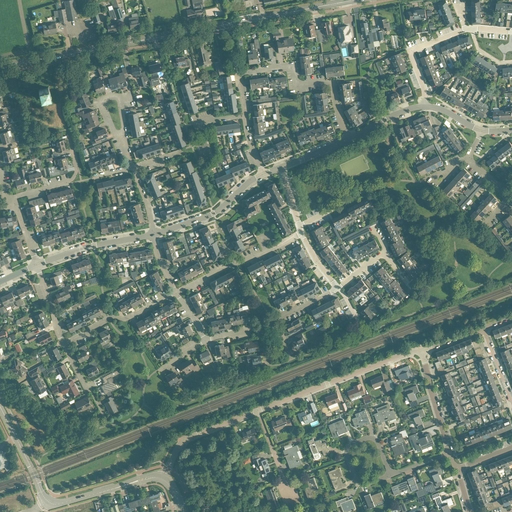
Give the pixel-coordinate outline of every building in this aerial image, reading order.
[(74,0),(71,0),(64,1),(68,21),(78,19),(74,0)] [(202,0),(191,0),(194,9),(193,9),(195,17),(195,16),(203,14),(201,5),(203,4),(202,0)] [(438,3),(440,9),(448,6),(446,0),(438,3)] [(450,12),(448,6),(440,9),(443,15),(450,12)] [(120,8),(114,10),(117,19),(123,18),(120,8)] [(65,9),(58,10),(60,23),(67,21),(65,9)] [(109,23),(107,23),(108,32),(117,31),(116,24),(118,24),(113,9),(109,11),(111,17),(112,16),(113,25),(109,25),(109,23)] [(195,17),(193,9),(186,10),(188,18),(189,18),(195,17)] [(452,17),(450,12),(443,15),(445,20),(452,17)] [(142,16),(129,18),(131,28),(144,26),(142,16)] [(455,23),(452,17),(445,20),(447,26),(455,23)] [(380,20),(381,27),(385,27),(385,30),(390,30),(389,22),(387,23),(386,19),(380,20)] [(374,47),(371,32),(369,32),(367,22),(366,22),(365,21),(363,22),(363,23),(361,23),(362,28),(361,28),(361,31),(362,31),(363,35),(366,34),(369,48),(374,47)] [(323,29),(319,30),(321,42),(325,41),(324,34),(327,33),(327,32),(331,31),(331,32),(330,32),(330,33),(332,32),(330,22),(322,23),(323,29)] [(57,32),(55,23),(43,26),(44,29),(41,30),(41,31),(41,33),(42,34),(42,35),(45,34),(51,33),(52,32),(52,33),(57,32)] [(308,37),(309,37),(309,36),(308,37),(308,35),(312,34),(313,36),(316,36),(317,42),(321,42),(319,30),(315,31),(314,25),(306,26),(308,37)] [(338,27),(341,39),(341,42),(351,40),(350,37),(352,37),(350,29),(349,30),(348,26),(343,27),(343,26),(339,26),(339,27),(338,27)] [(272,29),(274,40),(278,39),(278,37),(281,37),(280,33),(278,34),(277,28),(272,29)] [(383,39),(382,31),(378,32),(377,28),(371,29),(374,47),(380,46),(379,40),(383,39)] [(469,36),(463,39),(466,46),(472,44),(469,36)] [(292,38),(277,40),(279,53),(282,53),(282,51),(293,50),(292,38)] [(466,46),(463,39),(458,41),(461,48),(466,46)] [(461,48),(458,41),(452,43),(455,51),(461,48)] [(197,56),(199,66),(212,63),(212,59),(208,60),(208,56),(211,55),(210,52),(208,52),(208,51),(207,51),(206,49),(205,49),(203,43),(196,45),(198,56),(197,56)] [(275,51),(274,43),(269,44),(269,48),(264,49),(265,58),(273,57),(272,52),(275,51)] [(455,51),(452,43),(446,45),(450,53),(455,51)] [(450,53),(446,45),(441,48),(444,55),(447,54),(448,57),(451,56),(450,53)] [(252,50),(247,51),(248,54),(249,64),(257,62),(255,50),(252,50)] [(393,62),(402,59),(400,55),(401,55),(400,53),(388,58),(390,63),(393,62)] [(421,62),(422,64),(432,61),(429,55),(420,58),(422,62),(421,62)] [(174,67),(182,65),(183,67),(189,65),(188,59),(185,59),(184,56),(176,58),(176,61),(173,61),(174,67)] [(478,66),(482,59),(477,56),(473,62),(478,66)] [(218,62),(215,63),(218,76),(224,74),(221,61),(220,57),(217,58),(218,62)] [(403,62),(402,59),(393,62),(395,68),(405,64),(404,62),(403,62)] [(483,69),(487,62),(482,59),(478,66),(483,69)] [(434,66),(432,61),(422,64),(423,66),(425,70),(434,66)] [(488,72),(492,65),(487,62),(483,69),(488,72)] [(152,63),(148,64),(151,73),(152,73),(153,76),(151,77),(150,77),(152,86),(160,84),(158,75),(157,72),(161,71),(159,63),(155,64),(153,65),(152,63)] [(406,66),(405,64),(395,68),(397,74),(406,70),(405,66),(406,66)] [(497,69),(492,65),(488,72),(493,75),(497,69)] [(426,75),(436,72),(434,66),(425,70),(426,73),(426,75)] [(131,69),(132,75),(135,75),(136,78),(139,78),(141,87),(145,86),(144,82),(149,81),(146,72),(140,73),(139,67),(131,69)] [(120,77),(117,78),(116,78),(119,87),(127,85),(125,78),(128,77),(125,68),(122,69),(123,72),(119,74),(120,77)] [(438,77),(436,72),(426,75),(427,77),(428,77),(429,81),(438,77)] [(119,87),(116,78),(117,78),(116,75),(115,75),(116,77),(109,79),(107,74),(102,76),(106,84),(106,83),(109,82),(111,89),(118,87),(119,88),(119,87)] [(440,82),(438,77),(429,81),(431,84),(430,84),(431,86),(436,84),(437,88),(440,86),(442,84),(442,82),(440,82)] [(105,90),(100,78),(97,79),(98,82),(94,84),(97,93),(105,90)] [(182,91),(190,88),(188,83),(180,85),(182,89),(181,89),(182,89),(182,91)] [(397,85),(398,87),(400,91),(402,90),(405,96),(409,95),(409,96),(412,94),(411,91),(411,90),(409,86),(405,88),(403,83),(397,85)] [(49,88),(50,86),(49,86),(48,88),(45,88),(44,88),(43,89),(42,88),(41,88),(41,89),(39,89),(37,88),(36,89),(38,90),(39,93),(39,97),(40,97),(40,99),(39,101),(40,102),(41,100),(50,98),(52,99),(53,98),(51,97),(50,94),(51,94),(50,91),(49,91),(49,88)] [(445,98),(450,90),(445,86),(440,95),(444,97),(443,97),(445,98)] [(400,93),(400,91),(398,87),(392,89),(394,94),(390,95),(389,93),(386,94),(389,100),(391,99),(393,103),(400,100),(398,94),(400,93),(401,95),(400,93)] [(192,94),(190,88),(182,91),(183,93),(182,93),(183,93),(184,97),(192,94)] [(451,101),(456,93),(450,90),(445,98),(447,99),(451,101)] [(455,104),(460,96),(458,94),(459,92),(457,91),(456,93),(451,101),(454,103),(455,104)] [(86,93),(78,96),(82,107),(86,105),(90,104),(90,103),(89,104),(87,97),(86,93)] [(194,100),(192,94),(184,97),(185,100),(186,102),(185,102),(194,100)] [(353,95),(341,96),(341,99),(342,99),(342,102),(344,102),(345,106),(351,104),(350,101),(352,101),(351,97),(353,97),(353,95)] [(466,99),(460,96),(455,104),(457,106),(458,105),(461,107),(466,99)] [(466,109),(472,100),(467,97),(466,99),(461,107),(465,109),(465,108),(466,109)] [(196,105),(194,100),(185,102),(185,103),(186,102),(187,104),(186,104),(186,105),(187,104),(188,108),(196,105)] [(472,111),(477,103),(472,100),(466,109),(468,110),(469,109),(472,111)] [(477,115),(482,106),(483,104),(478,100),(477,103),(472,111),(475,113),(475,114),(477,115)] [(166,106),(167,109),(175,106),(175,104),(174,104),(173,101),(160,105),(161,108),(166,106)] [(348,116),(356,112),(354,108),(356,107),(355,105),(353,106),(352,103),(351,104),(345,106),(347,110),(344,111),(346,114),(346,113),(348,116)] [(482,118),(487,109),(488,108),(488,106),(483,104),(482,106),(477,115),(479,116),(479,115),(482,118)] [(198,111),(196,105),(188,108),(189,111),(188,112),(189,112),(190,114),(189,114),(190,114),(198,111)] [(176,108),(175,106),(167,109),(168,112),(163,114),(164,116),(176,112),(175,109),(176,108)] [(500,120),(499,109),(496,108),(491,108),(489,116),(494,116),(494,120),(500,120)] [(87,117),(88,120),(97,116),(96,114),(95,114),(94,110),(87,113),(86,109),(78,113),(80,116),(82,115),(83,118),(87,117)] [(128,118),(129,120),(138,119),(137,115),(142,115),(142,112),(128,114),(129,118),(128,118)] [(177,115),(176,112),(164,116),(165,118),(169,117),(170,120),(179,117),(178,115),(177,115)] [(350,122),(361,116),(360,114),(358,115),(356,112),(348,116),(349,119),(349,120),(350,122)] [(97,116),(88,120),(84,121),(87,128),(84,129),(86,133),(92,131),(91,127),(99,123),(98,119),(97,116)] [(362,117),(361,116),(350,122),(351,124),(352,124),(354,127),(362,122),(360,118),(362,117)] [(426,116),(418,119),(420,123),(421,123),(423,128),(427,126),(428,129),(432,127),(428,118),(427,119),(426,116)] [(180,119),(179,117),(170,120),(171,123),(167,124),(168,127),(178,123),(180,123),(179,120),(180,119)] [(423,128),(421,123),(420,123),(418,119),(413,121),(416,127),(413,129),(414,130),(415,134),(421,132),(420,129),(423,128)] [(144,123),(130,125),(131,129),(130,129),(131,131),(140,130),(139,127),(146,125),(146,123),(144,123)] [(330,135),(325,123),(323,124),(324,126),(320,128),(324,137),(327,136),(330,135)] [(327,123),(325,123),(330,135),(332,134),(335,132),(332,123),(328,125),(327,123)] [(409,125),(403,127),(408,139),(416,136),(415,134),(414,130),(411,131),(409,125)] [(0,134),(1,139),(13,136),(11,130),(14,129),(14,126),(10,128),(8,128),(8,131),(7,131),(8,132),(7,132),(6,132),(0,133),(0,134)] [(432,128),(434,135),(437,134),(440,130),(438,126),(432,128)] [(324,137),(320,128),(317,129),(316,127),(314,128),(318,137),(319,140),(321,139),(321,138),(324,137)] [(408,139),(403,127),(397,129),(400,135),(397,136),(399,142),(408,139)] [(453,132),(452,131),(450,127),(447,129),(446,127),(445,127),(444,128),(444,129),(445,131),(442,134),(445,138),(453,132)] [(182,131),(181,128),(172,131),(173,134),(169,136),(169,138),(182,134),(181,131),(182,131)] [(312,140),(308,128),(306,129),(306,131),(303,133),(306,142),(310,141),(312,140)] [(318,137),(314,128),(310,129),(310,128),(308,128),(312,140),(315,139),(318,137)] [(93,145),(100,142),(99,139),(107,136),(105,129),(96,132),(97,136),(94,137),(95,140),(92,142),(93,145)] [(304,143),(306,142),(303,133),(299,134),(299,132),(296,133),(301,145),(304,144),(304,143)] [(455,134),(453,132),(445,138),(449,143),(456,137),(454,134),(455,134)] [(14,142),(13,136),(1,139),(3,144),(9,143),(10,142),(10,143),(12,143),(12,145),(16,144),(18,144),(18,141),(14,142)] [(452,147),(460,141),(459,140),(456,137),(449,143),(452,147)] [(56,138),(44,141),(45,144),(52,142),(53,148),(54,148),(57,147),(65,145),(63,140),(57,141),(56,138)] [(156,144),(153,145),(156,154),(158,153),(158,152),(161,151),(157,138),(155,139),(156,144)] [(285,140),(281,142),(285,151),(288,150),(291,149),(286,138),(284,139),(285,140)] [(185,141),(184,139),(176,142),(177,145),(172,147),(173,149),(186,145),(184,142),(185,141)] [(156,154),(153,145),(150,146),(148,141),(146,142),(150,155),(153,154),(154,155),(156,154)] [(281,142),(279,143),(278,141),(275,142),(277,146),(280,154),(282,153),(282,152),(285,151),(281,142)] [(462,143),(460,141),(452,147),(456,152),(465,146),(462,142),(462,143)] [(150,155),(146,142),(144,143),(145,147),(142,149),(145,157),(147,157),(147,156),(150,155)] [(16,154),(14,148),(17,147),(16,144),(12,145),(10,146),(11,149),(10,149),(2,152),(4,157),(16,154)] [(66,151),(65,145),(57,147),(54,148),(55,152),(52,152),(53,154),(51,154),(52,157),(60,155),(59,152),(60,152),(59,152),(66,151)] [(145,157),(142,149),(139,149),(138,145),(135,146),(137,151),(133,152),(135,159),(139,158),(142,157),(143,158),(145,157)] [(275,158),(270,146),(268,147),(269,149),(265,150),(269,160),(272,158),(273,159),(275,158)] [(281,155),(280,154),(277,146),(273,147),(272,146),(270,146),(275,158),(278,157),(277,156),(281,155)] [(510,152),(505,146),(502,148),(502,147),(500,149),(505,156),(510,152)] [(113,154),(110,155),(113,163),(115,162),(118,160),(113,148),(111,149),(113,154)] [(505,156),(500,149),(498,150),(498,151),(495,153),(496,155),(500,159),(505,156)] [(269,160),(265,150),(262,152),(261,150),(259,151),(264,163),(267,161),(266,161),(269,160)] [(113,163),(110,155),(107,156),(105,151),(102,152),(107,165),(111,163),(111,164),(113,163)] [(107,165),(102,152),(100,153),(102,158),(99,159),(102,168),(105,167),(104,166),(107,165)] [(17,158),(16,154),(4,157),(5,162),(12,161),(13,160),(13,161),(13,159),(17,158)] [(500,159),(496,155),(493,157),(493,156),(491,158),(496,165),(501,161),(500,160),(500,159)] [(102,168),(99,159),(96,160),(94,156),(92,157),(94,161),(97,169),(100,168),(102,168)] [(435,156),(433,157),(438,167),(443,164),(439,156),(436,157),(435,156)] [(438,167),(433,157),(430,158),(431,160),(428,161),(432,169),(438,167)] [(54,160),(55,166),(67,163),(65,158),(59,159),(58,159),(54,160)] [(97,170),(97,169),(94,161),(91,162),(89,158),(86,159),(91,171),(95,170),(95,171),(97,170)] [(496,165),(491,158),(489,159),(490,160),(487,162),(492,168),(496,165)] [(421,175),(427,172),(421,161),(419,162),(419,161),(418,161),(419,161),(417,162),(416,163),(416,165),(417,167),(421,175)] [(432,169),(428,161),(425,163),(424,161),(422,162),(421,161),(427,172),(432,169)] [(247,162),(241,164),(244,171),(250,169),(247,162)] [(67,163),(55,166),(53,166),(54,169),(53,169),(54,176),(60,174),(59,171),(60,171),(60,170),(68,168),(67,163)] [(24,169),(26,177),(27,181),(30,180),(31,183),(36,181),(34,173),(33,171),(28,172),(26,164),(23,165),(24,168),(24,169)] [(244,171),(241,164),(236,166),(239,174),(244,171)] [(193,169),(192,166),(184,169),(185,172),(180,173),(181,176),(183,175),(194,172),(193,169)] [(239,174),(236,166),(230,168),(232,172),(233,176),(239,174)] [(464,168),(459,173),(467,180),(469,178),(468,177),(470,174),(464,168)] [(145,180),(146,182),(154,178),(153,175),(158,174),(157,171),(145,176),(146,179),(145,180)] [(195,171),(194,172),(183,175),(184,178),(188,176),(189,179),(198,176),(197,174),(195,171)] [(235,180),(233,176),(232,172),(226,174),(229,182),(235,180)] [(467,180),(459,173),(455,177),(462,183),(464,181),(466,182),(467,180)] [(229,182),(226,174),(221,177),(224,184),(229,182)] [(199,179),(198,176),(189,179),(190,182),(186,184),(186,186),(199,182),(198,179),(199,179)] [(17,187),(17,189),(22,188),(24,187),(25,187),(23,179),(21,180),(20,177),(12,179),(14,187),(14,186),(17,186),(17,187)] [(127,178),(125,178),(127,187),(130,186),(132,194),(134,193),(130,177),(127,178)] [(224,184),(221,177),(215,179),(218,186),(224,184)] [(462,183),(455,177),(451,182),(459,189),(461,187),(460,186),(462,183)] [(149,187),(161,182),(160,180),(156,182),(154,178),(146,182),(147,184),(148,184),(149,187)] [(122,193),(119,180),(116,181),(116,180),(114,181),(113,181),(115,188),(116,190),(119,189),(120,194),(122,193)] [(111,194),(108,181),(104,182),(104,181),(102,182),(104,190),(107,190),(108,194),(111,194)] [(274,183),(271,184),(270,181),(265,184),(266,187),(267,186),(279,209),(287,205),(285,202),(284,203),(283,199),(282,200),(280,196),(281,196),(278,190),(277,190),(275,186),(276,186),(274,183)] [(162,184),(161,182),(149,187),(150,190),(150,192),(159,189),(158,186),(162,184)] [(200,185),(199,182),(186,186),(187,188),(192,187),(193,190),(202,187),(201,185),(200,185)] [(459,189),(451,182),(447,186),(454,192),(456,190),(458,191),(459,189)] [(454,192),(447,186),(443,191),(451,198),(453,196),(451,195),(454,192)] [(202,190),(202,187),(193,190),(194,193),(189,194),(190,197),(203,192),(202,190)] [(70,189),(65,190),(67,199),(73,197),(71,188),(70,188),(70,189)] [(160,192),(159,189),(150,192),(151,195),(152,194),(153,197),(166,193),(165,190),(160,192)] [(67,199),(65,190),(64,190),(65,190),(59,192),(61,200),(67,199)] [(245,208),(258,202),(261,200),(262,202),(266,200),(265,198),(271,195),(268,191),(266,192),(265,190),(261,191),(262,192),(258,194),(258,193),(251,197),(252,198),(248,200),(248,199),(245,200),(244,199),(241,201),(245,208)] [(61,200),(59,192),(59,191),(59,192),(53,193),(56,202),(61,200)] [(204,196),(203,192),(190,197),(191,199),(196,198),(197,201),(205,198),(205,196),(204,196)] [(491,197),(488,200),(493,204),(498,199),(490,192),(488,194),(491,197)] [(56,202),(53,193),(51,194),(51,193),(50,193),(50,194),(47,195),(50,204),(56,202)] [(367,199),(364,201),(368,210),(372,208),(373,210),(375,209),(369,197),(366,199),(367,199)] [(206,200),(205,198),(197,201),(198,204),(193,206),(194,208),(207,204),(205,201),(206,200)] [(283,235),(290,232),(288,229),(290,227),(288,224),(286,225),(283,219),(285,217),(283,214),(281,215),(273,199),(270,200),(271,203),(267,205),(269,208),(270,208),(272,212),(271,212),(274,218),(275,218),(277,221),(276,222),(279,228),(280,228),(282,231),(281,232),(283,235)] [(489,209),(493,204),(488,200),(486,202),(485,200),(483,203),(489,209)] [(368,210),(364,201),(361,202),(358,203),(364,214),(366,213),(365,211),(368,210)] [(180,215),(177,206),(173,207),(172,202),(170,203),(174,216),(177,215),(180,215)] [(130,206),(131,212),(140,209),(139,203),(130,206)] [(170,203),(167,204),(168,206),(165,207),(166,210),(169,218),(171,218),(171,217),(174,216),(170,203)] [(364,214),(358,203),(356,204),(356,205),(353,206),(358,215),(361,213),(362,215),(364,214)] [(485,213),(489,209),(483,203),(481,204),(483,205),(480,208),(485,213)] [(244,211),(245,213),(247,217),(250,216),(250,215),(254,213),(254,214),(257,212),(258,213),(261,212),(257,204),(244,211)] [(37,212),(35,206),(33,206),(30,207),(26,208),(27,212),(26,212),(27,214),(37,212)] [(166,210),(163,211),(161,206),(159,207),(163,220),(166,218),(166,219),(169,218),(166,210)] [(358,215),(353,206),(350,208),(350,207),(347,208),(353,220),(355,219),(355,217),(358,215)] [(353,220),(347,208),(348,210),(346,211),(346,212),(343,214),(348,223),(351,221),(352,222),(354,221),(353,220)] [(481,217),(485,213),(480,208),(478,211),(477,209),(474,211),(481,217)] [(142,215),(140,209),(131,212),(133,218),(142,215)] [(42,210),(37,212),(27,214),(27,215),(28,214),(29,220),(38,217),(43,216),(42,210)] [(477,222),(481,217),(474,211),(473,210),(472,212),(473,213),(471,216),(477,222)] [(348,223),(343,214),(341,215),(340,214),(337,216),(343,227),(345,226),(345,224),(348,223)] [(144,221),(142,215),(133,218),(136,227),(142,225),(141,222),(144,221)] [(505,223),(507,226),(511,221),(511,217),(510,215),(501,223),(502,224),(505,223)] [(6,216),(8,226),(8,227),(10,228),(12,228),(12,227),(13,226),(14,226),(14,225),(17,224),(16,216),(12,217),(12,216),(9,216),(8,216),(6,216)] [(343,227),(337,216),(335,217),(336,218),(333,219),(337,228),(341,226),(342,228),(343,227)] [(40,223),(38,217),(29,220),(31,226),(40,223)] [(384,228),(393,223),(391,219),(393,219),(392,217),(381,222),(382,225),(383,225),(384,228)] [(108,232),(108,231),(107,222),(106,222),(106,220),(100,221),(102,232),(105,232),(105,233),(108,232)] [(228,231),(229,231),(237,227),(236,224),(240,222),(238,220),(226,225),(228,229),(227,229),(228,231)] [(386,233),(398,227),(397,225),(395,226),(393,223),(384,228),(386,230),(385,231),(386,233)] [(239,232),(238,229),(242,227),(241,225),(237,227),(229,231),(230,234),(231,236),(239,232)] [(82,226),(76,228),(79,237),(82,236),(85,235),(82,226)] [(201,232),(202,235),(210,231),(209,229),(208,229),(207,226),(195,231),(196,234),(201,232)] [(313,234),(315,237),(324,233),(322,229),(324,228),(323,226),(311,232),(313,234)] [(390,238),(398,234),(397,230),(398,229),(398,227),(386,233),(388,236),(388,235),(390,238)] [(79,237),(76,228),(71,230),(74,238),(79,237)] [(74,238),(71,230),(65,232),(68,240),(74,238)] [(61,240),(59,234),(58,231),(53,233),(56,242),(61,240)] [(211,234),(210,231),(202,235),(203,238),(198,240),(199,242),(211,237),(210,234),(211,234)] [(68,240),(65,232),(59,234),(61,240),(62,243),(68,240)] [(234,241),(244,236),(246,235),(245,233),(241,235),(239,232),(231,236),(232,238),(233,238),(234,241)] [(56,242),(53,233),(47,235),(50,244),(56,242)] [(317,242),(328,237),(327,235),(325,236),(324,233),(315,237),(316,240),(315,240),(317,242)] [(392,244),(401,239),(403,238),(402,236),(400,237),(398,234),(390,238),(391,241),(390,241),(392,244)] [(50,244),(47,235),(41,237),(40,235),(37,236),(40,245),(43,244),(44,246),(47,245),(50,244)] [(245,238),(244,236),(234,241),(232,242),(234,245),(233,245),(234,247),(242,243),(241,240),(245,238)] [(213,240),(211,237),(199,242),(200,244),(205,242),(206,245),(208,245),(214,242),(213,240)] [(329,238),(328,237),(317,242),(318,245),(319,245),(320,248),(329,243),(327,239),(329,238)] [(373,240),(369,242),(374,251),(377,250),(380,249),(374,238),(372,239),(373,240)] [(393,250),(402,245),(400,242),(402,241),(401,239),(392,244),(390,245),(391,247),(392,247),(393,250)] [(20,240),(18,240),(11,243),(13,248),(22,245),(21,243),(20,240)] [(162,243),(164,249),(173,246),(171,240),(162,243)] [(216,241),(214,242),(208,245),(209,248),(204,250),(205,252),(217,247),(216,244),(217,244),(216,241)] [(369,255),(363,243),(362,241),(356,244),(359,248),(363,257),(366,255),(367,256),(369,255)] [(374,251),(369,242),(366,244),(365,242),(363,243),(369,255),(372,253),(371,253),(374,251)] [(244,246),(242,243),(234,247),(235,249),(236,249),(237,252),(249,246),(248,244),(244,246)] [(22,245),(13,248),(11,249),(13,255),(15,254),(24,251),(22,246),(22,245)] [(295,251),(296,254),(304,250),(303,247),(302,248),(301,245),(289,251),(290,253),(295,251)] [(404,249),(402,245),(393,250),(395,253),(394,253),(395,256),(407,250),(405,248),(404,249)] [(175,252),(173,246),(164,249),(166,254),(175,252)] [(323,257),(332,250),(328,246),(320,252),(322,255),(323,257)] [(219,250),(217,247),(205,252),(206,254),(211,252),(212,255),(220,252),(219,250)] [(361,258),(363,257),(359,248),(355,250),(354,248),(352,249),(358,260),(361,259),(361,258)] [(305,252),(304,250),(296,254),(297,257),(293,259),(294,261),(306,255),(305,252)] [(328,261),(335,255),(332,250),(323,257),(324,257),(328,261)] [(26,257),(24,251),(15,254),(17,260),(26,257),(26,256),(26,257)] [(135,261),(133,252),(127,253),(129,263),(130,265),(135,264),(135,261)] [(177,257),(175,252),(166,254),(168,260),(177,257)] [(220,252),(212,255),(213,258),(206,261),(207,263),(210,262),(211,263),(213,262),(213,261),(222,258),(221,254),(220,252)] [(402,264),(409,258),(407,255),(409,254),(407,252),(398,260),(399,262),(400,262),(402,264)] [(117,265),(115,253),(112,253),(112,254),(109,255),(111,264),(113,263),(113,266),(117,265)] [(123,264),(121,253),(115,254),(115,253),(117,265),(123,264)] [(275,255),(273,256),(277,264),(280,263),(282,267),(284,266),(279,254),(276,255),(275,255)] [(308,258),(306,255),(294,261),(295,263),(300,261),(301,264),(309,260),(308,258)] [(331,267),(339,260),(335,255),(328,261),(330,264),(329,264),(331,267)] [(277,264),(273,256),(271,257),(271,258),(268,259),(274,271),(277,270),(275,265),(277,264)] [(405,269),(415,261),(413,260),(412,261),(409,258),(402,264),(404,267),(403,267),(405,269)] [(83,261),(86,269),(86,271),(89,271),(90,270),(90,269),(89,268),(92,267),(89,259),(85,260),(85,259),(82,260),(83,261)] [(266,267),(262,259),(260,260),(260,261),(257,262),(263,274),(266,273),(263,269),(266,267)] [(274,271),(268,259),(265,261),(265,260),(263,261),(262,259),(266,267),(267,269),(270,268),(272,272),(274,271)] [(310,262),(309,260),(301,264),(302,267),(298,269),(300,271),(311,265),(310,262)] [(335,270),(343,264),(339,260),(331,267),(332,266),(335,270)] [(86,269),(83,261),(77,263),(80,271),(86,269)] [(409,273),(417,267),(414,264),(416,263),(415,261),(405,269),(407,271),(409,273)] [(199,262),(193,265),(198,273),(203,270),(199,262)] [(263,274),(257,262),(254,264),(254,263),(252,264),(256,272),(259,271),(261,275),(263,274)] [(80,271),(77,263),(71,265),(75,276),(81,274),(80,271)] [(256,272),(252,264),(250,265),(250,266),(247,268),(253,279),(255,278),(253,274),(256,272)] [(347,269),(343,264),(335,270),(337,273),(337,274),(339,276),(347,269)] [(198,273),(193,265),(188,268),(192,276),(198,273)] [(374,273),(378,278),(386,272),(387,271),(385,269),(384,270),(382,267),(374,273)] [(419,270),(417,267),(409,273),(411,276),(411,277),(413,279),(423,271),(421,269),(419,270)] [(187,279),(182,268),(177,271),(182,281),(187,279)] [(192,276),(188,268),(183,270),(182,268),(187,279),(192,276)] [(232,270),(230,271),(234,279),(237,278),(239,283),(242,281),(236,269),(233,271),(232,270)] [(56,284),(57,284),(60,283),(57,275),(61,274),(60,271),(54,273),(55,276),(50,278),(52,285),(56,284)] [(149,275),(152,281),(160,277),(157,271),(149,275)] [(234,279),(230,271),(228,273),(225,275),(231,286),(233,285),(231,281),(234,279)] [(390,277),(386,272),(378,278),(382,283),(390,277)] [(231,286),(225,275),(222,276),(220,277),(224,284),(227,283),(229,288),(231,286)] [(163,282),(160,277),(152,281),(155,286),(163,282)] [(224,284),(220,277),(218,278),(215,280),(215,279),(219,287),(221,292),(223,290),(221,286),(224,284)] [(387,286),(394,281),(390,277),(382,283),(386,287),(387,286)] [(314,278),(312,279),(314,283),(311,285),(315,293),(317,292),(317,291),(320,290),(314,278)] [(219,287),(215,279),(213,280),(213,281),(210,283),(216,294),(218,293),(216,289),(219,287)] [(368,288),(361,279),(359,281),(359,282),(357,284),(363,291),(368,288)] [(395,280),(394,281),(387,286),(391,291),(399,285),(400,284),(398,282),(397,282),(395,280)] [(165,287),(163,282),(155,286),(152,287),(155,293),(165,287)] [(315,293),(311,285),(308,286),(306,282),(304,283),(310,295),(313,293),(313,294),(315,293)] [(310,295),(304,283),(301,284),(304,289),(301,290),(305,298),(307,297),(307,296),(310,295)] [(363,291),(357,284),(352,287),(358,295),(363,291)] [(24,285),(21,286),(25,294),(28,300),(31,298),(28,293),(30,292),(31,294),(35,292),(31,285),(29,287),(28,285),(25,286),(24,285)] [(59,301),(71,296),(69,292),(71,290),(69,285),(61,289),(63,292),(56,294),(59,301)] [(403,290),(399,285),(391,291),(395,296),(403,290)] [(25,294),(21,286),(19,287),(20,289),(17,290),(20,297),(25,294)] [(300,300),(294,288),(293,287),(288,290),(290,293),(294,301),(296,300),(299,298),(299,300),(300,300)] [(305,298),(301,290),(298,291),(296,287),(294,288),(300,300),(303,298),(303,299),(305,298)] [(358,295),(352,287),(350,289),(347,291),(354,299),(358,295)] [(290,293),(287,295),(285,290),(283,291),(289,303),(291,302),(292,302),(294,301),(290,293)] [(403,290),(395,296),(393,297),(397,302),(399,300),(407,294),(405,291),(405,292),(403,290)] [(289,303),(283,291),(280,292),(282,297),(280,298),(284,306),(286,305),(289,303)] [(8,292),(5,293),(9,302),(11,307),(14,306),(12,301),(15,300),(11,292),(9,294),(8,292)] [(133,293),(133,294),(138,304),(144,301),(140,293),(137,295),(135,292),(133,293)] [(5,293),(3,295),(3,296),(1,297),(4,306),(2,307),(4,313),(7,312),(6,308),(11,306),(11,307),(9,302),(5,293)] [(189,297),(192,303),(201,299),(198,293),(189,297)] [(138,304),(133,294),(128,297),(133,306),(138,304)] [(284,306),(280,298),(277,300),(275,295),(272,296),(278,308),(281,307),(282,308),(284,306)] [(133,306),(128,297),(128,296),(122,298),(128,309),(133,306)] [(334,298),(332,299),(336,308),(336,307),(339,306),(341,311),(343,309),(337,297),(334,299),(334,298)] [(367,302),(370,306),(377,300),(374,297),(367,302)] [(128,309),(122,298),(120,300),(119,301),(118,301),(118,302),(118,303),(119,304),(118,304),(122,312),(128,309)] [(195,308),(203,304),(201,299),(192,303),(195,308)] [(336,308),(332,299),(332,300),(329,302),(329,301),(327,302),(331,310),(334,309),(336,313),(338,312),(336,307),(336,308)] [(173,302),(168,304),(172,313),(177,310),(173,302)] [(331,310),(327,302),(325,303),(325,304),(322,305),(328,317),(330,316),(328,312),(331,310)] [(98,306),(92,309),(96,316),(102,314),(100,310),(102,308),(100,303),(97,304),(98,306)] [(172,313),(168,304),(162,307),(166,316),(172,313)] [(206,309),(203,304),(195,308),(198,313),(206,309)] [(328,317),(322,305),(319,307),(319,306),(317,307),(321,315),(324,314),(326,318),(328,317)] [(166,316),(162,307),(157,310),(161,318),(166,316)] [(206,311),(210,316),(214,314),(215,313),(214,307),(206,311)] [(321,315),(317,307),(314,308),(315,309),(312,311),(318,322),(320,321),(318,317),(321,315)] [(375,315),(368,307),(361,312),(368,321),(375,315)] [(246,312),(243,313),(242,308),(239,308),(240,314),(242,323),(248,322),(247,317),(250,317),(249,310),(245,310),(246,312)] [(96,316),(92,309),(87,311),(91,319),(96,316)] [(161,318),(157,310),(151,313),(153,316),(156,321),(161,318)] [(91,319),(87,311),(82,314),(83,316),(86,322),(91,319)] [(236,324),(234,315),(231,316),(230,311),(227,312),(228,318),(229,318),(230,325),(236,324)] [(33,317),(34,320),(36,323),(45,318),(42,312),(33,317)] [(156,321),(153,316),(152,315),(147,317),(151,326),(157,323),(156,321)] [(87,324),(86,322),(83,316),(77,319),(81,326),(87,324)] [(151,326),(147,317),(142,320),(146,329),(151,326)] [(49,325),(45,318),(36,323),(38,322),(40,325),(37,326),(39,329),(49,325)] [(81,326),(77,319),(72,321),(76,329),(81,326)] [(302,328),(298,319),(287,325),(291,333),(302,328)] [(146,329),(142,320),(136,323),(138,327),(135,328),(139,334),(142,333),(141,331),(146,329)] [(70,332),(76,329),(72,321),(66,324),(70,332)] [(181,324),(176,326),(173,328),(176,334),(179,332),(182,330),(185,336),(192,332),(188,325),(183,328),(181,324)] [(507,333),(504,326),(504,327),(499,329),(501,335),(507,333)] [(501,335),(499,329),(499,328),(499,329),(493,331),(496,338),(496,337),(501,335)] [(102,337),(98,339),(102,345),(103,349),(110,345),(108,342),(107,339),(110,337),(109,334),(107,329),(99,333),(100,335),(101,335),(102,337)] [(38,337),(41,345),(52,339),(49,332),(38,337)] [(160,337),(163,341),(166,339),(161,332),(155,336),(157,339),(160,337)] [(304,339),(302,333),(296,336),(297,340),(293,342),(296,349),(299,347),(300,350),(306,347),(305,345),(305,344),(303,340),(304,339)] [(473,347),(473,345),(472,342),(471,339),(465,341),(468,349),(473,347)] [(244,341),(245,348),(248,348),(249,351),(259,349),(257,342),(252,343),(251,340),(244,341)] [(469,352),(468,349),(465,341),(459,344),(463,354),(469,352)] [(172,353),(166,344),(161,347),(163,349),(157,352),(162,360),(172,353)] [(215,346),(217,356),(223,355),(224,358),(230,356),(228,346),(228,347),(223,348),(223,344),(215,346)] [(463,354),(459,344),(453,346),(456,353),(458,357),(463,354)] [(80,361),(88,357),(85,351),(87,350),(85,345),(78,348),(81,353),(76,355),(80,361)] [(456,353),(453,346),(448,348),(451,355),(456,353)] [(49,351),(54,361),(61,358),(56,348),(49,351)] [(451,355),(448,348),(442,350),(445,357),(451,355)] [(502,352),(504,358),(510,355),(508,349),(501,352),(502,352)] [(445,357),(442,350),(436,353),(439,359),(445,357)] [(199,355),(203,363),(208,360),(209,362),(212,360),(207,351),(199,355)] [(252,361),(253,365),(252,365),(253,368),(259,367),(258,364),(261,363),(260,355),(255,356),(254,353),(246,355),(248,362),(252,361)] [(26,363),(30,365),(35,358),(32,355),(26,363)] [(511,358),(510,355),(504,358),(503,358),(504,358),(506,363),(511,360),(511,358)] [(479,361),(481,367),(488,364),(485,358),(479,361)] [(90,376),(98,372),(95,366),(98,364),(95,359),(88,363),(90,366),(91,365),(92,367),(86,370),(90,376)] [(20,365),(21,363),(17,360),(15,362),(14,362),(10,369),(22,377),(27,369),(20,365)] [(180,365),(183,370),(184,370),(187,374),(193,370),(194,372),(196,370),(197,372),(201,370),(195,361),(192,363),(191,362),(190,363),(188,360),(184,363),(183,363),(180,365)] [(61,380),(62,382),(68,380),(66,377),(70,375),(64,364),(57,368),(63,379),(61,380)] [(490,370),(488,364),(481,367),(483,372),(490,370)] [(398,375),(400,381),(401,381),(401,380),(406,378),(407,380),(413,377),(409,365),(402,368),(404,373),(398,375)] [(29,372),(31,377),(40,372),(37,368),(29,372)] [(117,388),(112,378),(111,377),(119,373),(117,370),(102,378),(105,384),(101,386),(105,394),(106,393),(110,391),(117,388)] [(492,375),(490,370),(483,372),(485,378),(492,375)] [(170,373),(165,376),(171,384),(175,382),(176,384),(182,380),(180,377),(178,373),(175,375),(173,372),(170,374),(170,373)] [(441,375),(444,381),(452,378),(450,372),(441,375)] [(372,384),(372,385),(373,385),(374,387),(381,385),(383,392),(391,389),(388,381),(385,382),(382,375),(378,377),(378,378),(375,379),(371,380),(373,384),(372,384)] [(494,381),(492,375),(485,378),(487,384),(494,381)] [(47,393),(38,377),(31,381),(31,382),(32,381),(37,390),(36,390),(40,397),(41,398),(43,396),(43,395),(47,393)] [(454,383),(452,378),(444,381),(446,387),(454,383)] [(79,393),(72,381),(60,387),(63,394),(68,392),(71,397),(74,396),(75,396),(75,395),(79,393)] [(496,387),(494,381),(487,384),(490,389),(496,387)] [(455,386),(454,383),(446,387),(448,392),(457,389),(460,387),(459,385),(455,386)] [(348,394),(349,396),(349,395),(351,398),(361,394),(361,395),(365,393),(362,386),(361,386),(360,384),(354,386),(355,389),(348,391),(349,394),(348,394)] [(416,385),(404,390),(407,396),(409,395),(411,401),(410,401),(409,402),(411,407),(417,404),(415,400),(416,400),(414,393),(419,391),(416,385)] [(51,388),(54,394),(59,391),(56,386),(51,388)] [(499,392),(496,387),(490,389),(492,395),(499,392)] [(450,398),(459,395),(461,394),(460,391),(458,391),(457,389),(448,392),(450,398)] [(475,396),(477,401),(480,400),(479,396),(486,393),(486,391),(478,394),(478,395),(475,396)] [(501,398),(499,392),(492,395),(494,400),(501,398)] [(325,397),(328,406),(340,401),(337,393),(331,395),(331,396),(326,398),(326,397),(325,397)] [(364,399),(365,404),(372,401),(369,395),(366,396),(366,398),(364,399)] [(461,400),(459,395),(450,398),(448,399),(450,404),(459,401),(461,400)] [(114,399),(112,396),(106,399),(107,402),(104,403),(107,408),(108,410),(110,414),(117,410),(112,400),(114,399)] [(75,403),(79,412),(91,406),(89,402),(90,402),(89,401),(87,397),(75,403)] [(503,404),(501,398),(494,400),(490,402),(492,408),(496,406),(503,404)] [(461,407),(459,401),(450,404),(453,410),(461,407)] [(310,410),(311,413),(317,411),(313,402),(306,405),(309,410),(310,410)] [(378,413),(374,414),(376,419),(380,417),(382,422),(385,421),(385,420),(386,419),(386,420),(388,419),(389,421),(396,418),(393,410),(390,411),(388,404),(376,408),(378,413)] [(464,406),(461,407),(453,410),(455,416),(463,412),(466,411),(464,406)] [(422,409),(408,415),(409,419),(412,417),(413,420),(415,419),(417,425),(416,425),(418,430),(424,427),(420,417),(425,415),(422,409)] [(357,417),(352,419),(355,427),(358,426),(359,426),(360,428),(360,427),(359,426),(367,423),(367,424),(371,423),(365,410),(355,414),(357,417)] [(298,414),(301,421),(304,420),(306,423),(313,421),(310,413),(307,415),(305,411),(298,414)] [(465,418),(463,412),(455,416),(457,421),(465,418)] [(274,435),(279,433),(278,430),(288,426),(289,428),(292,426),(290,419),(286,420),(285,417),(279,419),(278,419),(272,421),(274,428),(272,428),(274,435)] [(334,423),(329,425),(333,437),(336,436),(336,435),(338,434),(339,436),(338,434),(344,432),(345,432),(348,431),(346,426),(343,419),(334,423)] [(507,430),(504,421),(498,424),(501,432),(507,430)] [(501,432),(498,424),(492,426),(495,434),(501,432)] [(490,436),(487,428),(486,425),(480,427),(481,430),(484,438),(490,436)] [(495,434),(492,426),(487,428),(490,436),(495,434)] [(244,435),(241,437),(243,442),(246,441),(245,439),(257,435),(256,433),(257,433),(256,432),(254,428),(243,433),(244,435)] [(484,438),(481,430),(476,432),(479,440),(484,438)] [(479,440),(476,432),(470,435),(473,443),(479,440)] [(416,433),(410,436),(411,439),(412,439),(416,449),(421,447),(422,450),(428,447),(434,445),(430,433),(423,435),(424,437),(419,439),(416,433)] [(392,440),(390,441),(392,444),(393,445),(391,446),(392,447),(393,446),(396,452),(395,452),(396,455),(404,452),(408,451),(404,442),(402,436),(401,434),(391,438),(392,440)] [(473,443),(470,435),(464,437),(467,445),(473,443)] [(308,441),(313,454),(315,459),(320,457),(318,452),(322,450),(324,455),(330,453),(326,443),(322,444),(320,439),(314,442),(313,439),(308,441)] [(299,451),(297,445),(283,450),(285,455),(284,456),(285,456),(290,468),(302,464),(297,451),(299,451)] [(260,458),(254,460),(256,467),(259,466),(263,477),(267,475),(266,473),(270,471),(268,467),(267,464),(268,464),(266,459),(261,461),(260,458)] [(509,465),(506,458),(500,460),(504,470),(510,468),(509,465)] [(504,470),(500,460),(494,462),(497,469),(498,469),(499,473),(505,470),(504,470)] [(497,469),(494,462),(489,465),(492,471),(497,469)] [(429,471),(432,477),(433,477),(436,482),(435,483),(436,483),(437,487),(443,484),(442,481),(441,481),(439,475),(444,473),(441,466),(429,471)] [(328,472),(335,490),(347,485),(345,482),(343,483),(341,479),(340,479),(339,478),(343,476),(340,467),(328,472)] [(468,473),(470,478),(478,475),(476,470),(468,473)] [(481,481),(478,475),(470,478),(473,484),(481,481)] [(391,487),(395,495),(400,493),(400,492),(407,490),(408,492),(418,488),(414,477),(407,479),(408,481),(405,482),(405,481),(397,485),(392,487),(391,487)] [(308,499),(314,497),(312,491),(318,489),(314,478),(302,482),(303,485),(307,484),(308,486),(304,488),(308,499)] [(483,486),(481,481),(473,484),(475,490),(483,486)] [(434,484),(424,488),(426,494),(436,490),(434,484)] [(486,485),(483,486),(475,490),(477,495),(488,491),(486,485)] [(270,489),(265,491),(266,494),(270,506),(271,509),(272,511),(274,510),(280,508),(277,498),(274,491),(273,488),(270,489)] [(490,497),(488,491),(477,495),(479,501),(487,498),(490,497)] [(364,496),(369,508),(375,506),(374,504),(384,500),(381,492),(374,495),(372,496),(371,496),(370,494),(370,493),(364,496)] [(158,493),(148,496),(150,502),(150,501),(151,504),(153,511),(158,511),(160,511),(156,500),(160,499),(158,493)] [(439,493),(432,495),(434,499),(435,499),(438,507),(440,506),(441,509),(443,508),(444,511),(450,511),(448,506),(453,504),(451,497),(442,501),(439,493)] [(510,503),(508,496),(506,493),(501,495),(505,505),(510,503)] [(148,496),(138,499),(140,505),(146,503),(147,505),(151,504),(150,502),(148,496)] [(348,497),(336,502),(338,507),(341,505),(344,511),(347,511),(356,509),(352,499),(349,500),(348,497)] [(489,503),(487,498),(479,501),(481,506),(481,507),(484,506),(486,505),(489,504),(489,503)] [(138,499),(122,504),(123,508),(124,511),(127,511),(129,511),(131,511),(130,508),(133,507),(140,505),(138,499)]
